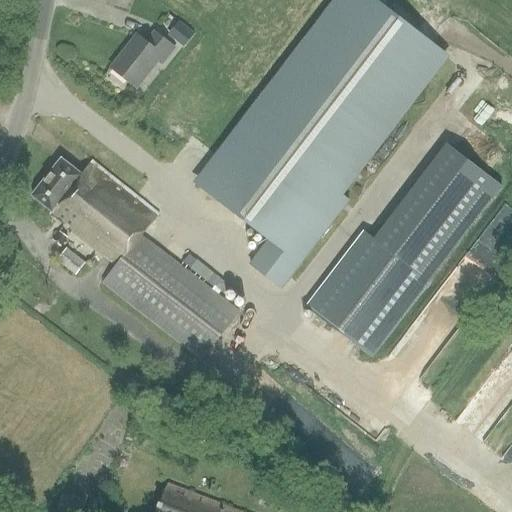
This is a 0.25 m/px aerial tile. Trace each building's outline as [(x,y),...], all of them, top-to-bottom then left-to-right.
[(334,0),(194,184),(268,240),(249,265),(282,291),(350,201),(344,197),(450,58),(374,0),(334,0)] [(181,24),(171,35),(184,46),(194,34),(181,24)] [(165,68),(178,52),(159,37),(150,48),(140,41),(113,74),(138,94),(161,65),(165,68)] [(364,232),(305,307),(371,358),(502,188),(448,147),(376,241),(364,232)] [(203,365),(242,317),(145,239),(161,219),(94,165),(83,179),(63,163),(34,199),(53,215),(51,217),(119,271),(106,287),(203,365)] [(59,232),(53,240),(62,247),(69,239),(59,232)] [(85,264),(66,249),(57,261),(76,276),(85,264)] [(275,484),(262,478),(253,498),(266,504),(275,484)] [(229,511),(169,487),(159,511),(229,511)] [(62,496),(58,511),(59,511),(83,511),(87,500),(71,496),(70,498),(62,496)]
